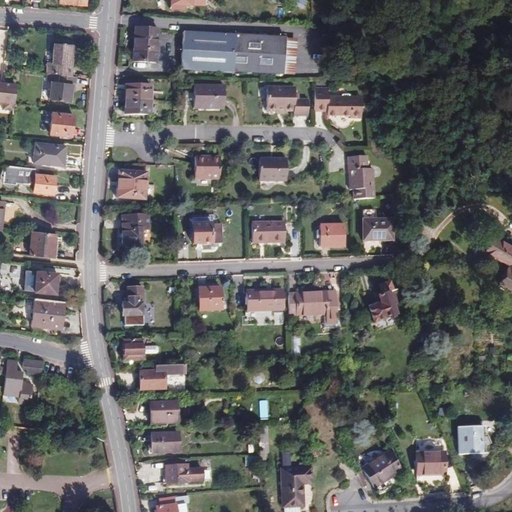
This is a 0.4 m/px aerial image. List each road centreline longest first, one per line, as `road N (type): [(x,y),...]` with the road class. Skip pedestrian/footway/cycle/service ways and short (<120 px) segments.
road 1 (residential): [(397,261),(90,274)]
road 2 (residential): [(90,274),(107,22)]
road 3 (unknown): [(103,69),(322,86)]
road 4 (residential): [(511,486),(491,501),(346,509)]
road 5 (residential): [(129,511),(98,357)]
